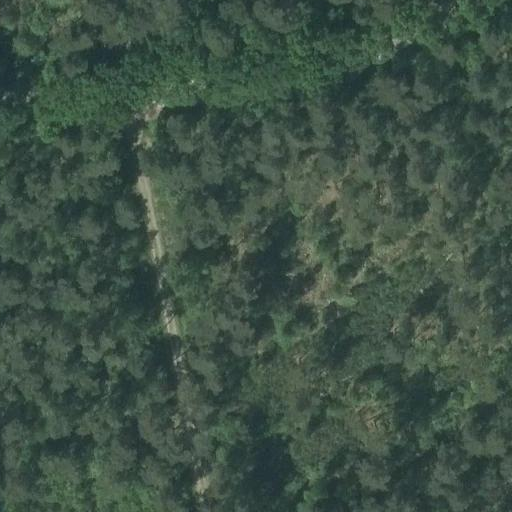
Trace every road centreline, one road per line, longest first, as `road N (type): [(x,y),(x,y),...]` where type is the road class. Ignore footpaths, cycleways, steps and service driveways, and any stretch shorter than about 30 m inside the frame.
road 1 (unclassified): [(479,0),(374,52),(265,83),(0,106)]
road 2 (track): [(198,511),(123,100)]
